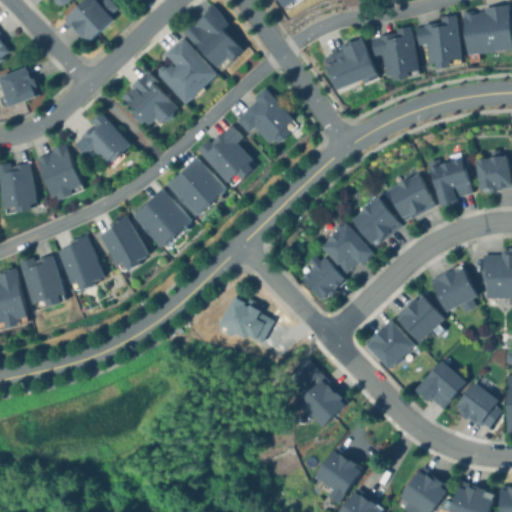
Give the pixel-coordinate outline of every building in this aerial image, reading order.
[(79,0),(93,0),(97,4),(101,0),(108,0),(116,8),(107,16),(110,19),(87,40),(82,35),(79,38),(62,19),(65,17),(63,15),(79,0)] [(217,11),(224,22),(219,27),(239,49),(217,69),(213,64),(212,65),(180,31),(191,20),(193,21),(201,13),(199,11),(209,2),(217,11)] [(505,8),(510,47),(476,51),(477,60),(468,61),(467,53),(465,53),(459,11),(470,9),(471,12),(481,11),(480,6),(505,3),(506,8),(505,8)] [(452,13),(459,63),(432,67),(432,62),(425,63),(422,42),(414,43),(412,27),(420,26),(420,24),(437,21),(438,21),(437,16),(452,13)] [(407,25),(415,74),(389,78),(388,73),(382,74),(378,52),(370,54),(368,38),(375,36),(375,35),(392,32),(392,33),(393,33),(392,27),(407,25)] [(357,36),(374,76),(359,82),(357,78),(332,88),(319,57),(339,49),(337,43),(346,39),(347,41),(357,36)] [(0,37),(8,49),(0,54),(0,37)] [(181,38),(213,73),(199,86),(202,89),(194,97),(191,95),(182,103),(156,75),(156,69),(159,66),(165,67),(168,64),(171,67),(173,65),(162,53),(174,42),(175,43),(181,38)] [(25,66),(29,78),(30,78),(33,85),(32,85),(36,95),(21,100),(21,99),(4,106),(3,102),(0,103),(0,74),(21,66),(22,67),(25,66)] [(145,70),(154,80),(151,82),(173,106),(169,110),(168,116),(164,120),(159,119),(156,122),(151,116),(144,123),(140,119),(136,122),(134,120),(132,120),(129,116),(129,113),(127,112),(130,109),(118,96),(127,87),(129,89),(130,87),(127,84),(141,71),(143,73),(145,70)] [(261,86),(290,118),(289,118),(294,124),(292,126),(297,132),(292,137),(286,131),(274,142),(270,138),(266,141),(251,125),(244,131),(234,119),(240,113),(239,112),(252,100),(253,102),(255,101),(251,96),(261,86)] [(98,112),(127,143),(119,151),(123,155),(115,162),(111,159),(109,162),(106,159),(102,163),(89,149),(82,155),(71,143),(78,137),(77,136),(90,124),(91,126),(93,125),(88,120),(98,112)] [(229,125),(240,137),(234,143),(249,159),(245,163),(250,169),(230,186),(226,181),(224,182),(195,151),(207,140),(210,144),(211,143),(210,142),(222,130),(223,131),(229,125)] [(80,188),(54,198),(53,193),(48,195),(33,157),(50,150),(49,147),(62,142),(80,188)] [(495,149),(496,153),(497,153),(498,155),(502,154),(507,183),(503,184),(503,185),(493,187),(494,190),(486,191),(485,187),(476,188),(472,160),(474,159),(474,158),(481,156),(482,158),(486,157),(486,156),(488,155),(487,150),(495,149)] [(456,150),(458,158),(461,157),(464,165),(461,166),(469,192),(453,196),(455,201),(448,204),(447,202),(437,205),(424,160),(435,157),(435,158),(446,155),(445,154),(456,150)] [(218,196),(202,211),(200,209),(196,213),(193,213),(191,214),(180,201),(178,202),(173,197),(174,196),(163,183),(193,156),(221,186),(219,187),(219,190),(216,194),(218,196)] [(0,162),(8,161),(9,166),(11,166),(10,164),(26,161),(33,201),(27,202),(28,208),(4,212),(3,207),(0,207),(0,162)] [(432,205),(408,217),(408,216),(400,220),(383,187),(415,171),(432,205)] [(184,227),(167,243),(165,241),(159,246),(158,245),(157,246),(144,233),(143,233),(139,228),(140,227),(129,215),(131,213),(130,212),(158,187),(188,220),(182,225),(184,227)] [(374,196),(398,224),(372,246),(368,241),(367,242),(347,218),(356,211),(356,210),(366,201),(367,202),(374,196)] [(123,214),(145,253),(143,254),(144,255),(136,260),(137,263),(125,270),(125,269),(119,270),(115,263),(114,264),(97,235),(110,228),(107,222),(113,219),(114,220),(123,214)] [(337,219),(341,223),(341,222),(370,252),(357,263),(355,261),(355,262),(354,261),(342,272),(334,263),(334,264),(317,246),(322,240),(322,239),(332,229),(329,226),(337,219)] [(89,280),(91,284),(77,290),(73,281),(68,283),(55,251),(69,245),(68,242),(84,235),(100,276),(89,280)] [(511,247),(511,303),(506,303),(506,297),(494,297),(494,302),(485,302),(485,297),(483,297),(483,281),(479,281),(479,254),(497,254),(497,248),(504,249),(504,247),(511,247)] [(48,253),(59,290),(53,291),(55,300),(32,307),(30,300),(28,300),(15,259),(29,255),(31,260),(32,259),(32,258),(48,253)] [(310,254),(315,259),(316,259),(320,256),(343,279),(332,289),(333,290),(327,296),(326,295),(321,300),(318,297),(317,298),(297,278),(299,276),(298,275),(304,270),(305,271),(308,267),(308,266),(309,265),(304,260),(310,254)] [(470,297),(474,305),(462,311),(458,303),(444,310),(428,279),(458,263),(475,294),(470,297)] [(0,267),(12,265),(26,321),(0,327),(0,267)] [(441,329),(433,336),(427,330),(416,341),(391,316),(417,291),(441,317),(436,323),(441,329)] [(401,359),(396,364),(393,361),(387,367),(363,343),(388,318),(412,344),(399,356),(401,359)] [(511,350),(511,360),(502,360),(503,350),(511,350)] [(346,401),(319,426),(293,398),(304,388),(290,372),(306,357),(346,401)] [(463,382),(440,408),(427,397),(424,401),(411,389),(438,359),(463,382)] [(511,431),(503,431),(504,374),(511,374),(511,431)] [(499,409),(486,427),(478,421),(476,424),(465,416),(464,417),(457,412),(458,411),(450,405),(470,379),(495,398),(491,403),(499,409)] [(334,446),(364,467),(360,473),(357,471),(355,475),(355,476),(353,480),(351,479),(335,502),(326,495),(326,494),(316,487),(321,480),(313,475),(331,449),(332,449),(334,446)] [(418,464),(446,484),(424,511),(407,511),(390,500),(413,468),(415,469),(418,464)] [(492,493),(485,511),(444,511),(458,479),(483,488),(483,490),(492,493)] [(511,484),(511,511),(496,511),(496,484),(511,484)] [(382,507),(378,511),(336,511),(355,487),(382,507)]
